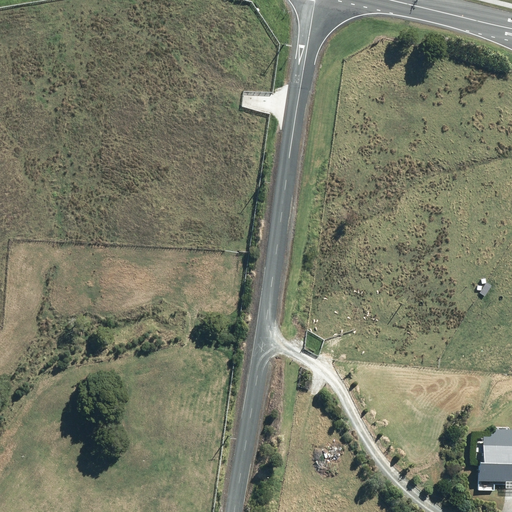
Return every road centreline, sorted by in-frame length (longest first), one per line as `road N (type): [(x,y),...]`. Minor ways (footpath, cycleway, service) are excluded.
road 1 (residential): [(231,511),(315,0)]
road 2 (track): [(433,511),(369,456),(328,387),(303,369),(254,354)]
road 3 (primary): [(383,0),(511,29)]
